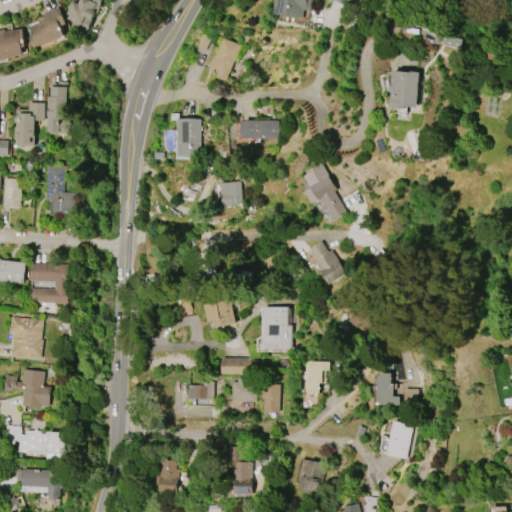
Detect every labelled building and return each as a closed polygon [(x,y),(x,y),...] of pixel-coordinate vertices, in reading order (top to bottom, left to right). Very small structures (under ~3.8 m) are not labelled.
[(66,14),(71,1),(78,3),(79,0),(101,0),(96,13),(95,13),(92,19),(87,32),(70,26),(72,20),(67,18),(69,15),(66,14)] [(311,0),(310,10),(306,9),(306,10),(304,10),(303,18),(274,14),(276,0),(311,0)] [(59,7),(65,24),(61,25),(64,35),(63,36),(63,37),(48,43),(48,42),(37,46),(37,45),(33,46),(29,37),(33,36),(29,26),(39,23),(37,18),(45,16),(44,12),(59,7)] [(0,29),(5,29),(5,31),(23,28),(26,46),(22,47),(23,54),(16,56),(16,57),(0,59),(0,29)] [(223,37),(241,45),(226,81),(216,77),(218,72),(210,69),(223,37)] [(419,72),(417,107),(405,106),(405,109),(389,108),(391,92),(389,92),(389,86),(391,86),(392,71),(409,72),(409,71),(419,72)] [(48,97),(51,97),(51,86),(52,86),(52,84),(58,84),(58,82),(68,82),(67,117),(71,117),(71,128),(68,128),(68,133),(56,133),(56,134),(50,134),(50,132),(47,132),(48,97)] [(45,103),(44,121),(35,120),(34,146),(15,146),(15,141),(18,141),(18,140),(15,139),(15,126),(17,126),(17,122),(14,122),(15,114),(16,114),(16,109),(28,109),(28,102),(45,103)] [(201,118),(200,157),(178,156),(178,118),(201,118)] [(243,120),(278,120),(278,139),(243,139),(241,130),(243,120)] [(8,156),(0,155),(0,140),(8,140),(8,156)] [(46,201),(46,165),(65,165),(64,192),(77,192),(77,209),(72,209),(72,213),(64,213),(64,215),(49,214),(49,201),(46,201)] [(304,176),(322,165),(337,189),(334,191),(347,212),(334,219),(321,198),(313,204),(305,191),(311,188),(304,176)] [(2,208),(3,178),(21,178),(20,208),(2,208)] [(220,183),(241,181),(243,203),(223,205),(222,195),(221,195),(220,183)] [(329,284),(320,271),(323,269),(310,248),(321,240),(328,251),(331,249),(347,272),(329,284)] [(0,260),(26,262),(24,283),(0,280),(0,260)] [(30,263),(69,264),(67,304),(29,302),(30,288),(54,289),(55,281),(30,280),(30,263)] [(174,313),(191,312),(190,297),(173,299),(174,313)] [(230,299),(236,323),(217,328),(215,321),(208,322),(204,305),(230,299)] [(262,350),(262,307),(288,307),(288,325),(291,325),(291,349),(262,350)] [(41,358),(11,356),(13,333),(9,333),(10,317),(43,319),(41,339),(43,339),(41,358)] [(166,369),(166,354),(195,353),(195,368),(184,368),(184,369),(166,369)] [(221,358),(251,358),(251,374),(221,374),(221,358)] [(309,393),(309,390),(307,390),(307,364),(309,364),(309,361),(330,362),(329,370),(325,370),(325,378),(326,378),(326,383),(320,383),(320,393),(309,393)] [(49,406),(41,405),(41,407),(22,406),(23,392),(20,392),(20,390),(12,389),(12,391),(4,390),(5,375),(17,376),(16,382),(21,382),(22,369),(45,371),(43,386),(51,386),(49,406)] [(380,405),(380,403),(378,403),(378,375),(380,375),(380,373),(392,373),(391,383),(396,383),(396,389),(394,389),(394,396),(400,396),(400,405),(380,405)] [(256,401),(232,401),(232,382),(237,382),(237,378),(250,378),(250,382),(256,382),(256,401)] [(188,401),(189,385),(206,385),(206,382),(213,382),(213,399),(196,399),(195,402),(188,401)] [(263,412),(264,384),(279,384),(278,412),(263,412)] [(418,389),(405,389),(404,403),(417,403),(418,389)] [(412,424),(406,459),(387,455),(393,420),(412,424)] [(21,426),(20,435),(25,435),(25,431),(40,431),(40,434),(47,434),(47,432),(63,432),(62,440),(66,440),(65,454),(62,454),(62,459),(46,459),(47,454),(30,453),(30,452),(18,452),(18,442),(16,442),(16,444),(5,443),(6,426),(21,426)] [(176,460),(175,469),(178,469),(176,493),(159,491),(159,488),(156,488),(157,475),(160,476),(162,459),(176,460)] [(325,471),(319,495),(301,491),(303,484),(300,483),(302,475),(305,476),(309,459),(324,463),(322,471),(325,471)] [(252,461),(252,494),(235,494),(235,469),(238,469),(238,462),(252,461)] [(22,469),(50,470),(50,471),(62,472),(62,479),(64,480),(64,488),(61,488),(61,496),(59,496),(59,499),(50,499),(50,496),(48,496),(48,487),(21,486),(21,481),(16,481),(17,470),(22,470),(22,469)] [(345,511),(345,507),(359,503),(360,511),(345,511)]
